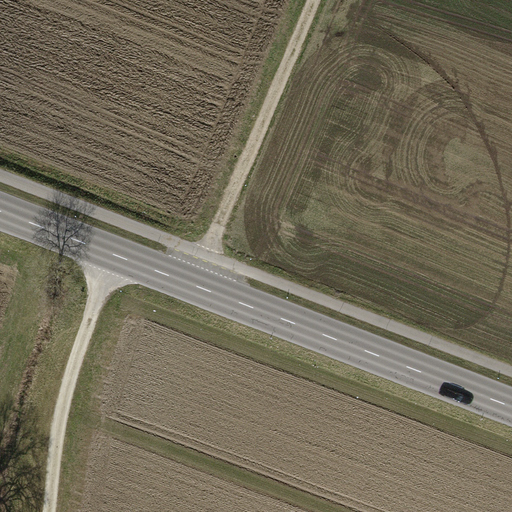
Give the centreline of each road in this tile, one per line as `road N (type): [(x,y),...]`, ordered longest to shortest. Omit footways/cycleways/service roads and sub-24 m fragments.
road 1 (tertiary): [(511,403),(0,210)]
road 2 (track): [(198,284),(314,0)]
road 3 (track): [(50,511),(62,394),(114,253)]
